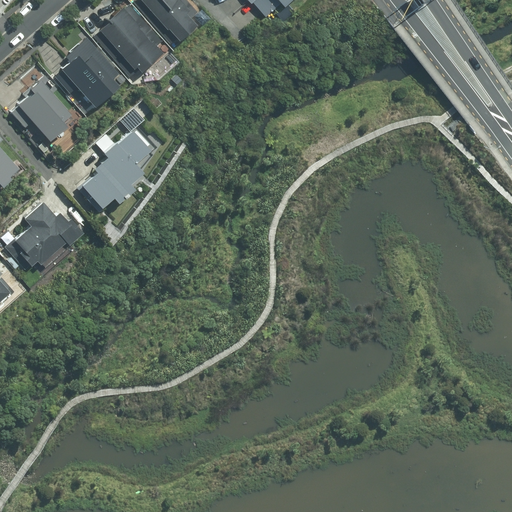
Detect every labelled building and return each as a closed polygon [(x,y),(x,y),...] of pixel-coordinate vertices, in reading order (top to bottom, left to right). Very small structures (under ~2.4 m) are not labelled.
[(137,0),(171,40),(190,24),(185,18),(192,12),(182,0),(137,0)] [(285,0),(243,0),(261,20),(285,0)] [(114,7),(89,31),(127,71),(129,69),(134,73),(158,51),(153,45),(157,41),(125,6),(119,12),(114,7)] [(65,59),(54,68),(87,108),(114,86),(109,79),(115,74),(84,36),(61,54),(65,59)] [(41,73),(7,104),(42,142),(58,127),(55,123),(63,115),(44,94),(53,86),(41,73)] [(147,151),(125,127),(97,152),(100,156),(87,168),(91,171),(73,187),(93,209),(106,198),(111,203),(128,188),(125,184),(138,173),(131,165),(147,151)] [(0,180),(12,171),(0,156),(0,180)] [(49,213),(35,198),(14,217),(22,226),(0,245),(0,247),(9,257),(5,260),(13,269),(17,265),(21,269),(31,260),(34,264),(59,241),(61,244),(75,231),(54,209),(49,213)] [(0,300),(10,292),(0,279),(0,300)]
